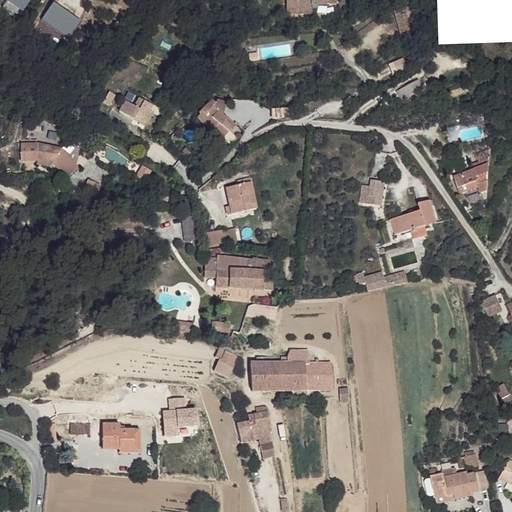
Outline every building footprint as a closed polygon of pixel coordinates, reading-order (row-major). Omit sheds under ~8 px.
[(288,0),(288,11),(299,12),(300,9),(312,10),(313,6),(312,0),(288,0)] [(53,2),(41,20),(70,39),(81,21),(53,2)] [(406,13),(396,13),(396,26),(406,27),(406,23),(406,13)] [(423,90),(418,81),(398,93),(402,102),(423,90)] [(117,98),(111,95),(105,105),(111,108),(117,98)] [(134,108),(125,103),(120,113),(133,121),(136,117),(148,122),(153,114),(150,112),(153,108),(139,100),(134,108)] [(218,105),(211,100),(201,115),(202,116),(199,120),(216,132),(221,123),(231,131),(237,124),(220,113),(223,108),(221,108),(223,102),(219,101),(219,103),(218,105)] [(33,144),(18,142),(16,162),(32,164),(47,165),(48,165),(61,179),(73,168),(56,150),(33,148),(33,144)] [(489,178),(486,144),(469,154),(471,159),(454,170),(463,186),(480,175),(484,181),(489,178)] [(134,176),(143,181),(150,171),(141,166),(134,176)] [(73,168),(61,179),(64,182),(75,170),(73,168)] [(371,179),(369,186),(361,185),(357,202),(381,207),(386,182),(371,179)] [(97,188),(85,182),(78,195),(91,201),(97,188)] [(421,203),(398,211),(403,227),(411,224),(412,227),(416,226),(415,224),(426,220),(424,215),(426,215),(437,211),(431,191),(418,195),(421,203)] [(259,202),(233,199),(231,217),(230,225),(256,227),(259,202)] [(398,211),(392,213),(397,229),(403,227),(398,211)] [(439,215),(437,211),(426,215),(426,220),(439,215)] [(429,227),(426,220),(415,224),(416,226),(412,227),(414,232),(429,227)] [(225,232),(215,233),(217,251),(225,252),(224,248),(227,248),(225,232)] [(207,235),(210,249),(217,251),(215,233),(207,235)] [(207,235),(200,236),(203,249),(210,249),(207,235)] [(218,257),(218,261),(218,267),(221,267),(221,270),(251,272),(252,259),(218,257)] [(218,261),(206,259),(206,277),(217,278),(218,288),(272,290),(273,279),(265,279),(265,266),(271,267),(271,260),(252,259),(251,272),(221,270),(221,267),(218,267),(218,261)] [(407,283),(405,272),(383,276),(382,272),(364,276),(368,292),(407,283)] [(496,296),(482,302),(488,317),(502,312),(496,296)] [(231,325),(206,321),(205,329),(230,333),(231,325)] [(194,324),(178,322),(177,332),(193,335),(194,324)] [(225,352),(218,349),(215,357),(221,360),(225,352)] [(281,360),(279,361),(280,389),(332,387),(331,363),(309,362),(309,351),(290,351),(288,355),(281,354),(281,360)] [(238,358),(225,352),(221,360),(234,366),(238,358)] [(257,362),(250,362),(252,390),(280,389),(279,361),(263,361),(263,356),(256,355),(257,362)] [(509,395),(503,385),(496,390),(501,400),(509,395)] [(266,404),(255,407),(256,412),(253,413),(256,421),(270,418),(266,404)] [(251,422),(249,419),(237,422),(240,436),(253,432),(251,422)] [(120,423),(103,423),(103,448),(120,448),(120,445),(120,427),(120,423)] [(69,424),(69,435),(89,435),(89,424),(69,424)] [(133,427),(120,427),(120,445),(133,445),(134,439),(133,427)] [(140,439),(134,439),(133,445),(120,445),(120,448),(120,450),(140,451),(140,439)] [(272,439),(261,441),(263,455),(275,451),(272,439)] [(476,461),(473,448),(463,451),(467,464),(471,462),(476,461)] [(511,459),(511,460),(505,456),(496,472),(502,476),(504,473),(511,478),(511,459)] [(479,487),(475,469),(473,469),(467,471),(466,468),(457,470),(455,465),(442,468),(442,471),(430,474),(435,496),(451,492),(453,498),(473,492),(472,489),(479,487)] [(489,484),(485,466),(478,468),(475,469),(479,487),(489,484)] [(511,478),(504,473),(502,476),(511,482),(511,478)] [(453,498),(451,492),(435,496),(437,502),(453,498)]
